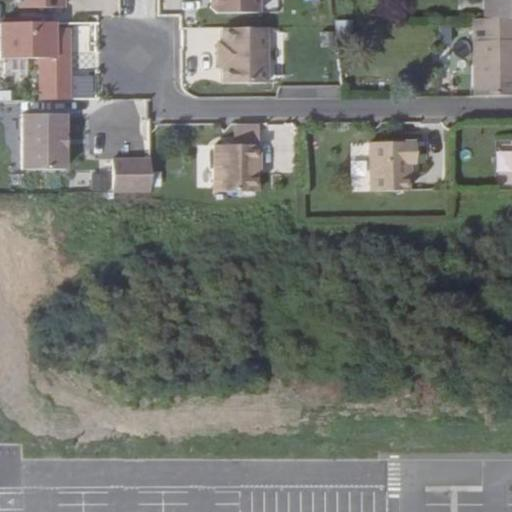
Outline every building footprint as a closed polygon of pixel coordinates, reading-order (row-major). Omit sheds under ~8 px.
[(10,0),(10,9),(55,9),(54,0),(10,0)] [(511,0),(487,0),(488,24),(511,23),(511,0)] [(511,23),(488,24),(477,24),(479,97),(511,97),(511,23)] [(45,32),(46,29),(0,28),(0,59),(31,61),(32,103),(61,103),(61,80),(48,65),(60,54),(46,39),(45,32)] [(60,54),(60,32),(45,32),(46,39),(60,54)] [(259,90),(258,34),(216,33),(216,47),(210,48),(210,64),(216,64),(216,72),(216,89),(259,90)] [(58,174),(58,119),(15,120),(15,175),(58,174)] [(407,146),(364,147),(364,196),(405,195),(406,166),(407,166),(407,146)] [(253,150),(210,150),(209,198),(251,198),(252,166),(253,166),(253,150)] [(494,151),(494,171),(507,172),(508,152),(494,151)] [(145,165),(106,165),(105,199),(144,198),(145,165)]
